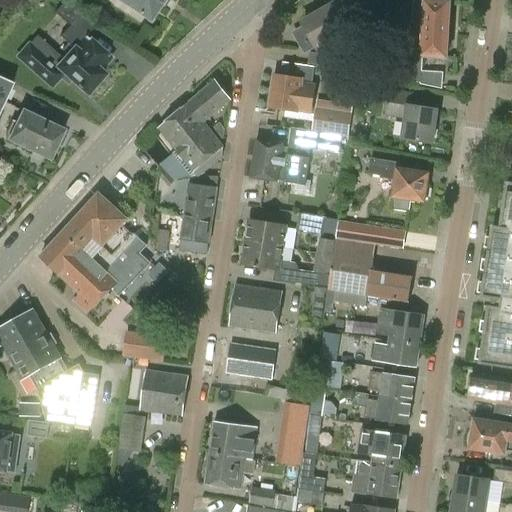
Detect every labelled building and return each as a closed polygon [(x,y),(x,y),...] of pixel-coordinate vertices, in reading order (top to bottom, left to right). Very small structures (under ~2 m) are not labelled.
[(115,0),(148,23),(163,0),(115,0)] [(319,52),(358,30),(342,2),(303,24),(304,25),(292,32),(305,54),(316,47),(319,52)] [(421,83),(422,57),(445,58),(449,3),(414,2),(412,22),(406,23),(405,50),(393,49),(392,78),(404,79),(421,83)] [(62,51),(67,56),(63,60),(37,37),(30,45),(27,42),(14,58),(51,91),(60,81),(68,87),(71,82),(87,96),(105,76),(100,71),(111,59),(85,37),(94,28),(80,15),(79,16),(64,3),(54,13),(69,27),(60,38),(67,44),(62,51)] [(329,53),(326,69),(355,73),(358,58),(329,53)] [(317,84),(301,82),(301,80),(275,76),(270,109),(296,113),(297,111),(312,114),(317,84)] [(0,111),(13,84),(0,78),(0,111)] [(231,101),(215,81),(189,104),(204,124),(231,101)] [(385,117),(405,120),(402,139),(432,143),(437,112),(412,108),(414,94),(388,91),(385,117)] [(223,148),(204,124),(189,104),(182,109),(165,124),(158,129),(193,173),(198,179),(207,172),(203,165),(223,148)] [(316,107),(312,130),(349,136),(352,112),(316,107)] [(22,111),(16,124),(11,122),(4,136),(8,139),(7,141),(49,161),(57,146),(61,148),(67,136),(63,134),(64,131),(22,111)] [(214,128),(223,140),(225,130),(219,123),(214,128)] [(309,128),(292,126),(289,146),(257,141),(251,178),(277,182),(277,181),(295,184),(294,190),(310,192),(311,182),(306,181),(310,157),(311,148),(316,149),(319,132),(308,130),(309,128)] [(408,212),(410,199),(423,201),(424,199),(428,198),(429,190),(425,186),(427,175),(398,171),(399,162),(371,158),(368,174),(381,175),(381,178),(396,180),(393,197),(394,197),(392,210),(408,212)] [(188,185),(184,217),(200,220),(201,215),(213,217),(217,189),(218,178),(205,177),(197,186),(188,185)] [(511,184),(507,184),(500,229),(493,228),(491,238),(485,237),(483,248),(489,249),(488,261),(482,260),(480,271),(486,272),(484,283),(478,282),(477,294),(483,295),(482,297),(498,299),(497,309),(489,307),(487,322),(480,321),(479,333),(485,333),(482,350),(476,349),(475,360),(481,361),(480,364),(511,368),(511,184)] [(78,296),(73,301),(88,315),(98,304),(108,293),(118,283),(85,251),(93,241),(101,248),(122,225),(127,220),(99,195),(40,259),(65,282),(78,296)] [(300,213),(297,230),(324,234),(327,218),(300,213)] [(181,240),(179,251),(196,254),(198,243),(209,244),(213,217),(201,215),(200,220),(184,217),(181,240)] [(249,221),(246,243),(283,249),(287,227),(249,221)] [(133,235),(122,225),(101,248),(93,241),(85,251),(118,283),(108,293),(113,298),(117,295),(129,308),(169,267),(134,234),(133,235)] [(369,226),(366,243),(380,245),(383,228),(369,226)] [(167,252),(170,232),(157,230),(154,250),(167,252)] [(367,297),(371,272),(375,246),(335,240),(327,291),(335,293),(367,298),(367,297)] [(281,261),(283,249),(246,243),(242,266),(279,272),(280,271),(291,273),(293,263),(281,261)] [(327,288),(329,275),(297,270),(296,283),(327,288)] [(371,272),(367,297),(407,303),(411,278),(371,272)] [(281,304),(282,294),(235,287),(233,297),(230,316),(229,326),(276,333),(278,322),(281,304)] [(332,313),(334,303),(333,303),(335,293),(327,291),(324,312),(332,313)] [(367,298),(335,293),(333,303),(334,303),(365,307),(367,298)] [(22,381),(30,376),(37,389),(68,371),(54,346),(57,344),(51,334),(48,336),(34,311),(0,329),(0,351),(4,349),(22,381)] [(389,337),(388,341),(419,346),(423,317),(393,312),(380,311),(377,335),(389,337)] [(323,330),(318,360),(330,361),(334,332),(323,330)] [(164,363),(169,338),(127,332),(123,357),(164,363)] [(416,368),(419,346),(388,341),(388,346),(376,344),(374,361),(386,363),(416,368)] [(276,352),(232,345),(229,362),(228,363),(227,371),(229,374),(237,375),(238,374),(272,379),(276,352)] [(318,360),(314,388),(326,390),(330,361),(318,360)] [(330,360),(328,385),(343,387),(345,362),(330,360)] [(83,373),(84,372),(79,365),(68,371),(37,389),(46,421),(93,427),(100,375),(83,373)] [(140,410),(141,410),(183,417),(188,378),(146,371),(140,410)] [(381,392),(380,398),(411,402),(415,379),(383,375),(383,376),(372,374),(370,390),(381,392)] [(511,406),(511,381),(472,375),(468,400),(511,406)] [(314,388),(310,416),(321,418),(326,390),(314,388)] [(353,406),(366,408),(367,400),(369,400),(369,395),(355,393),(353,406)] [(411,402),(380,398),(379,402),(369,400),(367,400),(366,408),(365,417),(377,419),(377,421),(408,425),(411,402)] [(309,406),(285,403),(276,463),(300,467),(309,406)] [(141,452),(145,418),(124,415),(119,449),(141,452)] [(321,418),(310,416),(309,417),(310,417),(306,443),(305,443),(303,453),(316,455),(321,418)] [(30,433),(48,436),(50,423),(32,420),(30,433)] [(511,426),(475,421),(473,433),(469,435),(468,443),(471,446),(470,449),(504,454),(504,452),(511,452),(511,426)] [(252,460),(257,429),(214,422),(209,453),(246,459),(252,460)] [(0,471),(8,473),(8,471),(15,472),(21,435),(14,434),(14,432),(0,429),(0,471)] [(372,457),(371,463),(401,468),(405,437),(377,433),(376,433),(366,432),(363,454),(372,457)] [(241,490),(246,459),(209,453),(204,484),(241,490)] [(401,468),(371,463),(371,467),(361,466),(357,493),(367,494),(367,495),(396,500),(401,468)] [(511,484),(511,472),(495,470),(494,481),(511,484)] [(456,475),(453,497),(486,502),(489,481),(456,475)] [(301,476),(299,489),(324,493),(325,480),(301,476)] [(252,488),(250,497),(249,505),(272,509),(275,491),(252,488)] [(299,489),(298,497),(297,503),(322,506),(324,493),(299,489)] [(16,496),(14,511),(16,511),(28,511),(30,498),(16,496)] [(484,511),(486,502),(453,497),(450,511),(484,511)]
